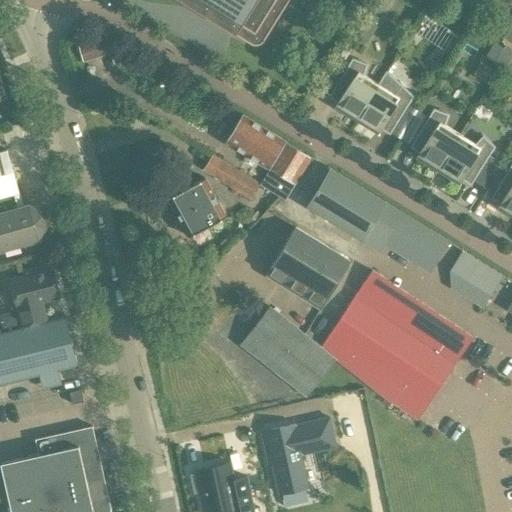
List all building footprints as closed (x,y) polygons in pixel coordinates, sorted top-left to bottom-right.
[(180,0),(212,20),(236,34),(247,41),(251,43),(256,44),(259,42),(262,40),(287,0),(180,0)] [(432,2),(425,13),(437,20),(444,10),(432,2)] [(352,37),(366,45),(377,26),(375,25),(379,18),(368,11),(352,37)] [(447,45),(454,33),(431,19),(423,31),(447,45)] [(79,42),(85,60),(112,52),(107,34),(79,42)] [(485,57),(495,62),(504,47),(495,42),(485,57)] [(347,111),(357,117),(378,84),(363,74),(367,64),(352,58),(348,65),(348,64),(328,96),(348,108),(347,111)] [(378,84),(357,117),(368,124),(370,122),(389,134),(409,102),(413,96),(386,71),(378,84)] [(428,162),(439,168),(460,134),(444,124),(448,114),(433,109),(429,115),(410,146),(429,159),(428,162)] [(287,143),(243,115),(226,142),(270,170),(287,143)] [(460,134),(439,168),(449,174),(451,172),(471,184),(486,160),(490,153),(494,146),(483,135),(475,144),(460,134)] [(311,158),(287,143),(270,170),(289,181),(294,185),(311,158)] [(0,196),(14,193),(18,192),(7,150),(0,152),(0,196)] [(252,198),(261,184),(213,155),(204,169),(252,198)] [(494,193),(491,197),(511,209),(510,212),(511,213),(511,163),(511,165),(503,178),(494,193)] [(384,245),(429,273),(449,241),(330,168),(306,208),(379,252),(384,245)] [(289,181),(270,170),(261,184),(279,196),(285,200),(294,185),(289,181)] [(169,197),(190,236),(226,216),(205,178),(169,197)] [(0,196),(0,251),(39,241),(47,226),(43,212),(28,203),(17,206),(14,193),(0,196)] [(320,309),(349,260),(294,226),(264,276),(266,276),(318,307),(318,308),(320,309)] [(504,276),(461,250),(448,271),(450,289),(483,309),(504,276)] [(9,280),(21,329),(38,325),(33,304),(60,298),(53,269),(9,280)] [(418,420),(473,337),(372,270),(321,347),(335,359),(381,395),(418,420)] [(335,359),(321,347),(270,307),(240,345),(306,396),(335,359)] [(0,384),(77,366),(73,349),(78,348),(74,333),(70,334),(65,318),(38,325),(21,329),(1,334),(0,331),(0,384)] [(81,391),(70,393),(72,405),(83,402),(81,391)] [(279,492),(279,493),(309,486),(301,447),(334,439),(329,417),(295,424),(295,423),(261,431),(261,432),(265,449),(269,448),(274,467),(268,471),(271,488),(278,489),(279,492)] [(108,511),(109,509),(108,500),(91,426),(34,439),(37,455),(0,463),(10,511),(108,511)] [(189,483),(186,484),(188,494),(192,493),(196,511),(208,510),(208,511),(238,511),(230,478),(219,480),(216,467),(188,474),(189,483)]
